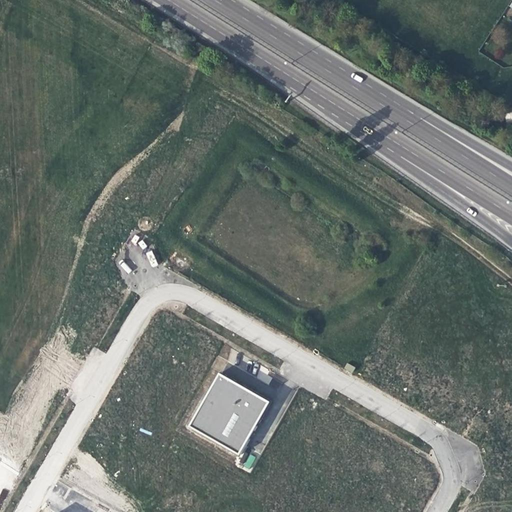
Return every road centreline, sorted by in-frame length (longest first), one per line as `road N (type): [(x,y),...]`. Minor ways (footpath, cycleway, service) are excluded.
road 1 (unclassified): [(152,278),(453,454),(457,486),(442,511)]
road 2 (track): [(511,284),(472,249),(194,67)]
road 3 (trunk): [(511,187),(212,0)]
road 4 (trunk): [(511,164),(240,0)]
road 5 (unclassified): [(25,511),(152,278)]
road 6 (trunk): [(301,83),(347,126),(511,242)]
road 7 (trunk): [(301,83),(511,215)]
road 8 (trunk): [(168,0),(301,83)]
